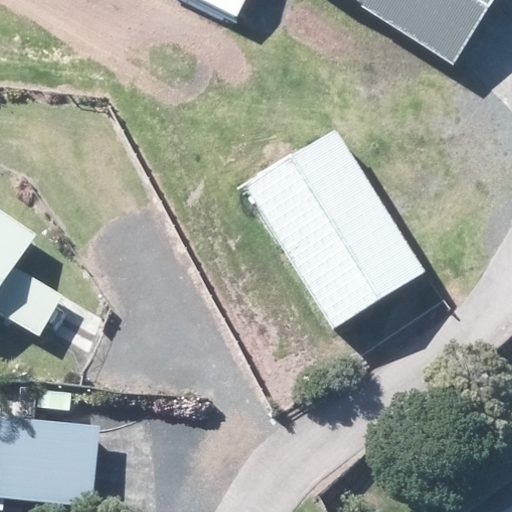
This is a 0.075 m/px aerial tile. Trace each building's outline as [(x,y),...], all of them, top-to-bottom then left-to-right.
[(188,0),(227,19),(236,0),(188,0)] [(337,0),(445,67),(487,0),(337,0)] [(416,277),(327,141),(236,200),(325,336),(416,277)] [(29,239),(0,220),(0,320),(29,339),(56,300),(9,270),(29,239)] [(0,500),(85,509),(93,429),(32,422),(0,419),(0,500)]
